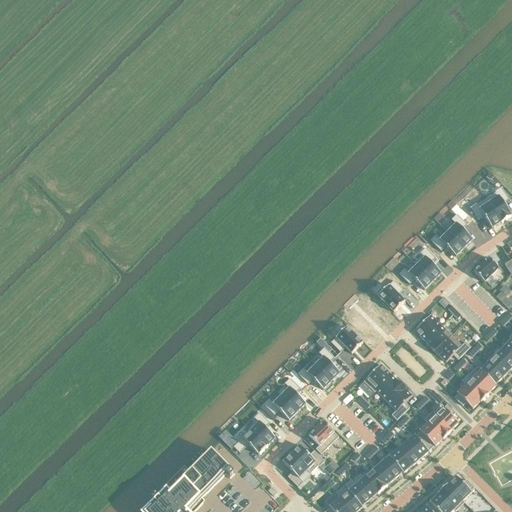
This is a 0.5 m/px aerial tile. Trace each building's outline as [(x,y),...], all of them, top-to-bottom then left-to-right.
[(496,194),(487,200),(502,223),(501,224),(502,224),(511,218),(511,217),(504,205),(509,201),(501,189),(495,193),(496,194)] [(477,205),(470,209),(478,221),(484,218),(492,230),(501,224),(502,223),(487,200),(477,206),(477,205)] [(456,225),(448,233),(464,250),(473,241),(463,231),(467,226),(457,216),(452,221),(456,225)] [(436,237),(431,242),(441,252),(446,248),(456,258),(464,250),(448,233),(440,241),(436,237)] [(422,256),(414,264),(417,267),(433,283),(441,275),(431,265),(436,260),(426,249),(421,255),(422,256)] [(488,259),(474,273),(484,284),(486,282),(491,288),(497,282),(491,277),(499,269),(488,259)] [(405,270),(399,275),(410,286),(414,281),(424,291),(433,283),(417,267),(409,274),(405,270)] [(389,287),(378,297),(384,303),(383,304),(389,310),(390,309),(394,314),(405,303),(399,297),(404,292),(394,282),(389,287)] [(501,303),(506,298),(501,293),(496,298),(501,303)] [(448,311),(453,316),(456,312),(452,307),(448,311)] [(461,317),(456,312),(453,316),(457,320),(461,317)] [(415,332),(425,342),(441,327),(431,317),(423,324),(422,323),(417,328),(418,329),(415,332)] [(503,327),(508,323),(505,319),(500,324),(503,327)] [(451,337),(441,327),(425,342),(432,349),(431,350),(435,353),(451,337)] [(336,339),(331,344),(341,354),(346,349),(352,355),(363,345),(358,340),(360,339),(354,333),(353,334),(347,328),(336,339)] [(494,330),(489,334),(493,338),(498,333),(494,330)] [(488,343),(493,338),(489,334),(485,339),(488,343)] [(461,347),(451,337),(435,353),(439,357),(439,356),(446,363),(453,356),(458,361),(471,348),(465,343),(461,347)] [(479,345),(474,349),(477,353),(482,348),(479,345)] [(323,359),(316,366),(332,383),(340,374),(330,364),(335,360),(329,354),(325,349),(323,350),(319,354),(323,359)] [(473,358),(477,353),(474,349),(469,354),(473,358)] [(510,371),(511,369),(511,357),(503,349),(496,356),(510,371)] [(503,378),(510,371),(496,356),(494,354),(486,362),(488,364),(503,378)] [(463,360),(459,365),(462,368),(467,364),(463,360)] [(495,386),(503,378),(488,364),(481,371),(480,371),(495,386)] [(457,373),(462,368),(459,365),(454,369),(457,373)] [(303,370),(298,375),(308,386),(313,381),(323,391),(332,383),(316,366),(308,374),(303,370)] [(364,383),(360,387),(370,397),(374,393),(375,394),(376,392),(391,376),(381,366),(378,369),(377,367),(372,372),(373,374),(364,383)] [(469,376),(472,379),(473,379),(488,395),(489,394),(496,387),(495,386),(480,371),(481,371),(477,368),(469,376)] [(451,372),(446,377),(450,381),(454,376),(451,372)] [(391,376),(376,392),(386,402),(402,386),(399,382),(398,383),(391,376)] [(489,395),(489,394),(488,395),(473,379),(472,379),(465,387),(480,402),(481,403),(489,395)] [(289,389),(282,397),(297,414),(306,405),(296,395),(301,390),(290,380),(285,385),(289,389)] [(402,386),(386,402),(396,412),(392,416),(397,422),(410,409),(405,404),(412,397),(405,390),(406,390),(402,386)] [(473,410),(480,402),(465,387),(457,394),(458,395),(454,399),(463,407),(466,404),(473,410)] [(264,406),(261,409),(273,422),(276,419),(274,416),(279,412),(289,422),(297,414),(282,397),(273,405),(269,401),(264,406)] [(361,397),(358,400),(362,405),(366,402),(361,397)] [(426,397),(421,402),(424,406),(429,401),(426,397)] [(366,402),(362,405),(367,410),(371,406),(366,402)] [(421,402),(416,407),(420,410),(424,406),(421,402)] [(440,405),(432,413),(451,432),(458,425),(459,424),(452,418),(456,414),(447,406),(444,409),(440,405)] [(432,413),(424,421),(427,424),(443,440),(442,440),(443,441),(451,432),(432,413)] [(259,424),(251,432),(267,448),(275,439),(265,429),(270,425),(260,414),(255,419),(259,424)] [(406,417),(401,422),(405,425),(410,420),(406,417)] [(401,422),(397,426),(400,430),(405,425),(401,422)] [(323,423),(309,437),(319,447),(316,450),(321,456),(339,438),(334,433),(323,423)] [(416,437),(415,437),(422,445),(427,439),(434,447),(435,448),(435,447),(442,440),(443,440),(427,424),(420,432),(420,431),(419,432),(420,433),(416,437)] [(226,431),(219,438),(231,451),(234,448),(240,455),(249,446),(258,456),(259,455),(260,456),(268,448),(267,448),(251,432),(242,440),(239,444),(226,431)] [(391,432),(386,437),(389,440),(394,436),(391,432)] [(414,437),(406,443),(420,460),(428,453),(429,454),(429,453),(428,452),(434,447),(427,439),(422,445),(415,437),(416,437),(415,436),(414,436),(414,437)] [(386,437),(381,441),(385,445),(389,440),(386,437)] [(406,443),(398,450),(412,467),(420,460),(406,443)] [(299,447),(291,455),(307,471),(307,472),(310,475),(319,467),(319,468),(325,462),(314,452),(310,457),(300,447),(299,447)] [(375,447),(371,452),(374,456),(379,451),(375,447)] [(390,457),(403,473),(403,474),(403,475),(404,474),(412,467),(398,450),(390,457)] [(166,493),(146,511),(194,511),(205,502),(202,499),(226,475),(230,479),(235,475),(211,452),(190,473),(184,467),(162,489),(166,493)] [(371,452),(366,457),(369,460),(374,456),(371,452)] [(357,454),(352,458),(356,462),(360,457),(357,454)] [(283,463),(293,473),(288,478),(298,489),(303,483),(311,476),(310,475),(307,472),(307,471),(291,455),(283,463)] [(388,455),(379,463),(381,465),(381,464),(395,480),(403,474),(403,473),(390,457),(388,455)] [(333,462),(329,465),(334,471),(338,467),(333,462)] [(347,464),(342,468),(345,472),(350,467),(347,464)] [(381,465),(373,471),(386,487),(387,487),(395,480),(381,464),(381,465)] [(328,466),(323,471),(329,477),(334,472),(328,466)] [(342,468),(337,473),(341,477),(345,472),(342,468)] [(365,478),(378,494),(378,495),(379,494),(387,487),(386,487),(373,471),(365,478)] [(363,477),(355,483),(370,501),(378,494),(365,478),(364,476),(363,477)] [(448,486),(447,486),(463,502),(471,494),(472,493),(471,493),(474,489),(466,481),(462,484),(456,478),(455,478),(456,478),(448,486)] [(327,483),(326,485),(329,488),(334,483),(330,480),(327,483)] [(355,483),(347,490),(362,508),(370,501),(355,483)] [(326,485),(321,489),(324,493),(329,488),(326,485)] [(447,486),(438,495),(439,495),(454,510),(454,511),(456,511),(465,503),(463,502),(447,486),(448,486),(447,486)] [(347,490),(337,498),(339,500),(349,511),(358,511),(362,509),(363,509),(362,508),(347,490)] [(426,507),(429,511),(436,511),(438,511),(452,511),(454,511),(454,510),(439,495),(438,495),(430,503),(430,504),(431,504),(427,508),(426,507)] [(330,509),(326,511),(349,511),(339,500),(330,507),(329,508),(330,509)]
